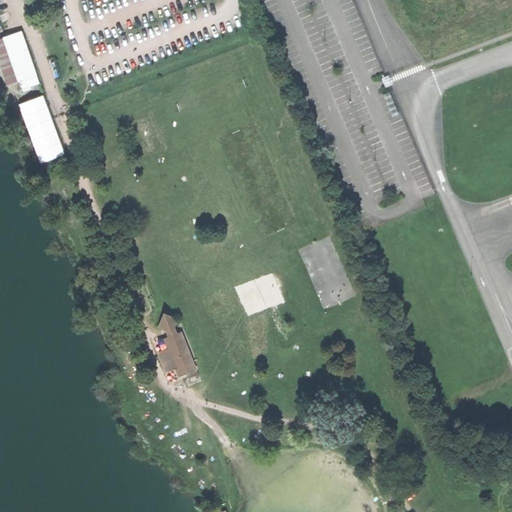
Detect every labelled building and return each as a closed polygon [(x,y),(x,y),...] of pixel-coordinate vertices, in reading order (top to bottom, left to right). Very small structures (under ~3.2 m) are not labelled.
[(5,37),(20,80),(30,77),(37,75),(22,31),(5,37)] [(0,56),(9,84),(20,80),(5,37),(0,38),(0,56)] [(32,82),(30,77),(20,80),(22,86),(32,82)] [(45,96),(21,104),(43,162),(66,153),(45,96)] [(177,368),(179,375),(197,369),(185,334),(167,340),(170,350),(177,368)] [(166,372),(177,368),(170,350),(160,354),(166,372)]
